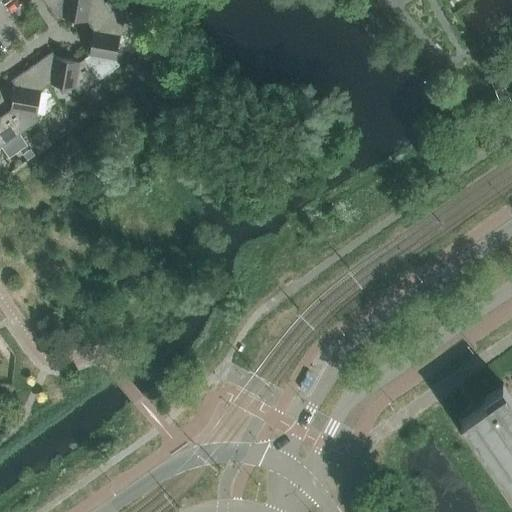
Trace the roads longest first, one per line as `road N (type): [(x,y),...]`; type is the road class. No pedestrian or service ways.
road 1 (tertiary): [(511,229),(360,334),(280,464)]
road 2 (tertiary): [(307,481),(358,388),(511,288)]
road 3 (secondary): [(280,464),(239,453),(196,455),(106,511)]
